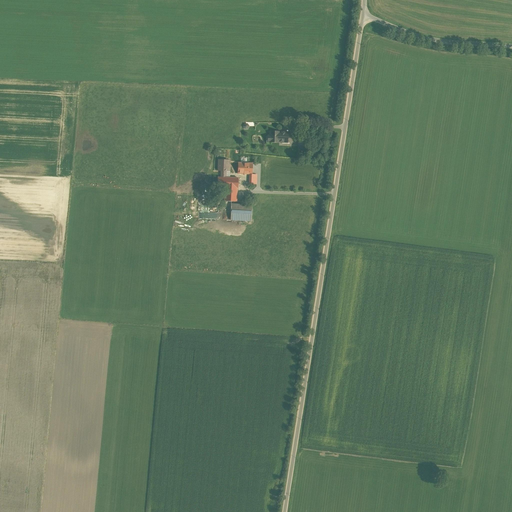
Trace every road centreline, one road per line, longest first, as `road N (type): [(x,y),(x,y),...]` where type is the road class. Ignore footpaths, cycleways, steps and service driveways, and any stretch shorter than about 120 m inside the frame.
road 1 (unclassified): [(284,511),(363,17)]
road 2 (unclassified): [(363,17),(420,37),(511,47)]
